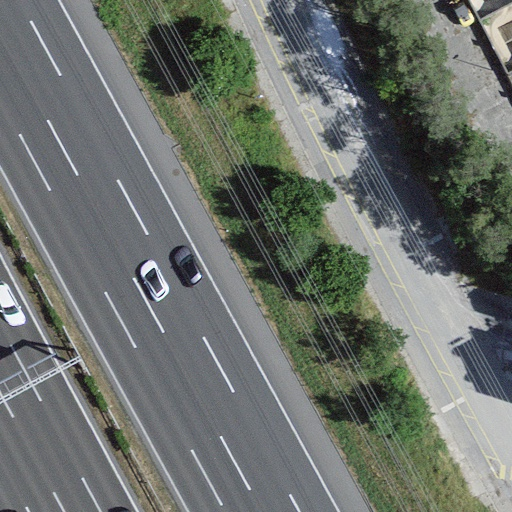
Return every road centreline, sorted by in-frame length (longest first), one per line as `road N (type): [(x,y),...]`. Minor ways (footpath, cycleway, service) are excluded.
road 1 (motorway): [(263,511),(0,29)]
road 2 (motorway): [(0,391),(65,511)]
